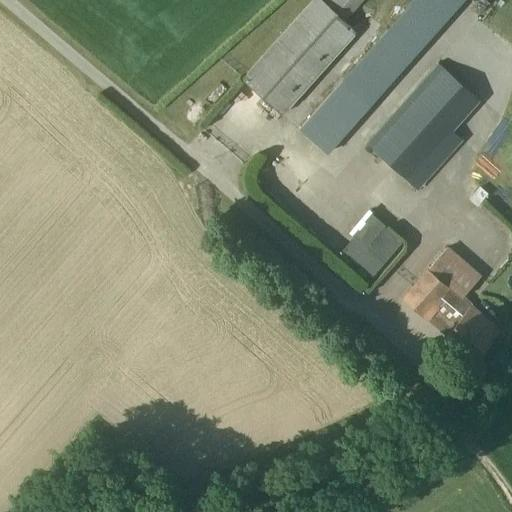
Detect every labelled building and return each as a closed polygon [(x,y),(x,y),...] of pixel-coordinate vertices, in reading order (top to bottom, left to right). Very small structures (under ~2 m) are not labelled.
[(361,0),(314,0),(242,80),(280,113),(355,31),(343,20),(361,0)] [(466,0),(414,0),(299,129),(328,155),(335,147),(336,148),(466,0)] [(365,144),(415,188),(425,177),(460,139),(451,130),(466,113),(426,76),(365,144)] [(340,249),(371,278),(405,241),(374,212),(340,249)] [(447,247),(428,268),(402,298),(473,360),(493,338),(479,325),(484,319),(461,298),(481,277),(447,247)]
